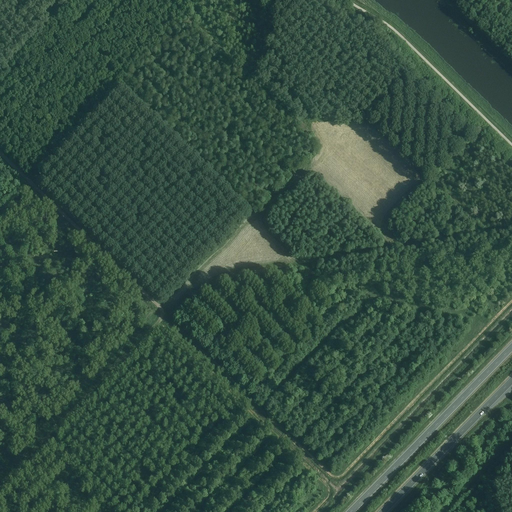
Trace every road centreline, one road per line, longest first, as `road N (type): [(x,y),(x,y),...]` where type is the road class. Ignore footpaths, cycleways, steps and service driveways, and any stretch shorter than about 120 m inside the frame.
road 1 (track): [(511,232),(227,277),(161,318),(0,153)]
road 2 (track): [(0,480),(316,161),(348,166)]
road 3 (trunk): [(511,347),(350,511)]
road 4 (trunk): [(382,511),(511,379)]
